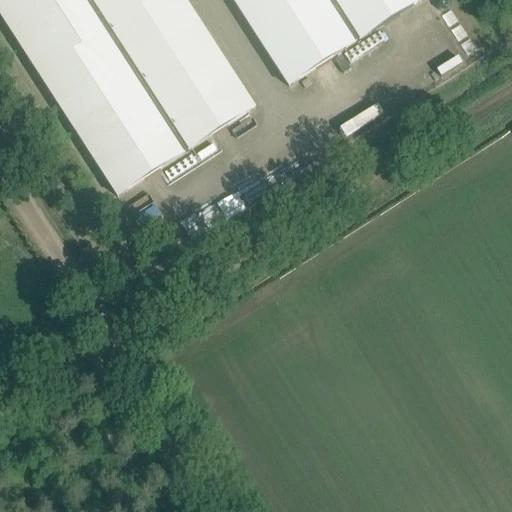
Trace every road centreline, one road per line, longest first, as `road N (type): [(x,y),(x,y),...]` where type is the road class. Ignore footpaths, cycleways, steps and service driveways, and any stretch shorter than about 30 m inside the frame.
road 1 (track): [(511,114),(0,440)]
road 2 (unclassified): [(235,511),(0,140)]
